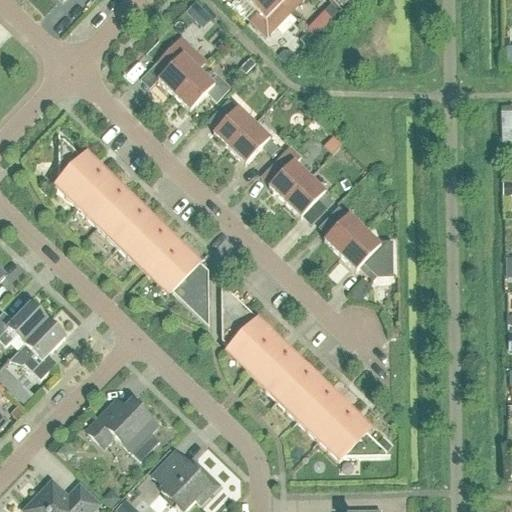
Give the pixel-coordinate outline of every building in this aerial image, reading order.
[(249,26),(256,33),(266,42),(289,17),(271,0),(239,0),(257,17),(249,26)] [(271,0),(289,17),(305,0),(271,0)] [(330,0),(330,1),(342,11),(352,0),(330,0)] [(195,6),(185,16),(191,22),(200,12),(195,6)] [(324,40),(338,20),(327,13),(314,33),(324,40)] [(299,43),(305,49),(314,40),(307,34),(299,43)] [(164,78),(157,85),(174,101),(198,75),(206,66),(181,42),(155,69),(164,78)] [(255,68),(249,62),(239,72),(245,78),(255,68)] [(198,75),(174,101),(190,116),(207,99),(216,107),(229,92),(211,75),(205,82),(198,75)] [(230,121),(213,139),(229,154),(253,129),(237,113),(237,114),(228,106),(221,113),(230,121)] [(253,129),(229,154),(245,170),(262,152),(271,160),(278,153),(269,145),(269,144),(253,129)] [(511,135),(501,136),(501,147),(511,146),(511,135)] [(154,233),(63,145),(58,145),(58,188),(54,192),(148,283),(152,278),(208,333),(208,332),(208,276),(158,228),(154,233)] [(270,173),(267,176),(275,185),(268,192),(284,208),(309,182),(294,168),(299,163),(289,154),(283,159),(277,166),(270,173)] [(309,182),(284,208),(301,223),(318,205),(326,214),(333,207),(324,198),(325,198),(309,182)] [(511,187),(502,187),(502,200),(511,199),(511,187)] [(331,238),(324,246),(340,261),(364,236),(348,220),(348,221),(339,212),(322,230),(331,238)] [(356,277),(363,269),(377,283),(392,283),(392,247),(382,247),(379,250),(364,236),(340,261),(356,277)] [(372,292),(364,284),(350,298),(358,305),(372,292)] [(245,377),(338,467),(343,463),(385,462),(386,457),(295,369),(299,365),(221,289),(221,290),(221,345),(249,372),(245,377)] [(15,341),(24,350),(48,326),(30,309),(13,327),(3,317),(0,320),(0,346),(5,352),(15,341)] [(22,371),(23,369),(40,385),(57,368),(48,360),(65,343),(48,326),(24,350),(8,366),(22,371)] [(390,330),(390,341),(399,341),(398,331),(398,330),(390,330)] [(3,372),(0,374),(0,388),(3,391),(12,381),(3,372)] [(113,442),(124,452),(130,458),(156,431),(131,407),(125,414),(116,405),(104,418),(86,437),(102,452),(113,442)] [(16,411),(10,418),(16,424),(23,418),(16,411)] [(175,457),(151,481),(163,493),(160,497),(175,511),(188,511),(195,505),(200,510),(218,491),(198,471),(193,475),(175,457)] [(51,487),(27,511),(96,511),(99,509),(79,490),(67,502),(51,487)] [(110,494),(101,503),(111,511),(120,502),(110,494)]
